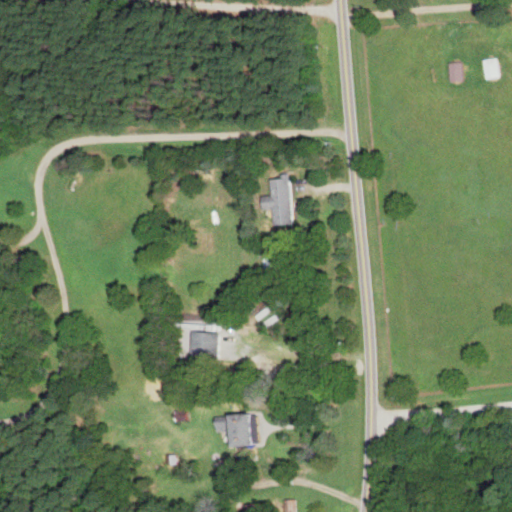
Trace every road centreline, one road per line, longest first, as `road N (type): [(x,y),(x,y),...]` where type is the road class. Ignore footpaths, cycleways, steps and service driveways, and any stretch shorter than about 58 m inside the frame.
road 1 (tertiary): [(365,511),(374,418),(341,0)]
road 2 (residential): [(342,17),(506,0)]
road 3 (residential): [(374,418),(511,406)]
